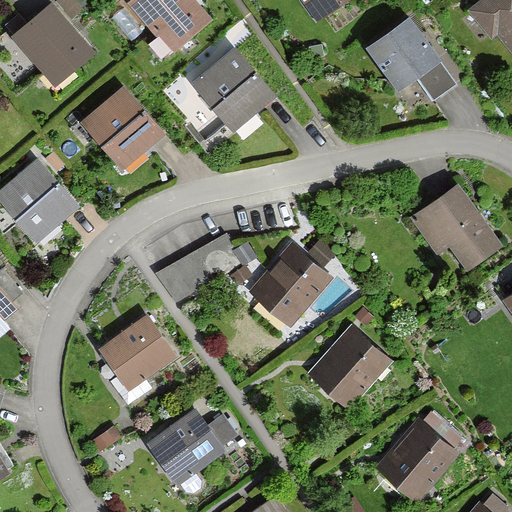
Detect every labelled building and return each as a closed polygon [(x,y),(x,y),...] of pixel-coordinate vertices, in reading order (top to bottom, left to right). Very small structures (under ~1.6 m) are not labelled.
[(132,0),(148,18),(174,48),(214,13),(203,0),(132,0)] [(302,0),(321,24),(353,0),(302,0)] [(511,0),(482,0),(466,13),(492,44),(498,38),(511,54),(511,0)] [(94,58),(48,7),(14,38),(60,88),(94,58)] [(439,62),(405,18),(364,50),(398,94),(439,62)] [(274,98),(234,50),(192,85),(232,133),(274,98)] [(166,137),(123,89),(81,127),(124,175),(166,137)] [(68,199),(38,162),(0,192),(0,200),(36,245),(72,217),(62,204),(68,199)] [(505,248),(454,183),(407,220),(438,259),(450,250),(469,275),(505,248)] [(226,231),(157,270),(175,300),(243,261),(226,231)] [(307,259),(291,245),(249,292),(291,329),(333,277),(321,268),(334,255),(321,243),(307,259)] [(0,274),(0,317),(6,324),(20,311),(14,304),(24,295),(2,272),(0,274)] [(511,294),(502,301),(511,314),(511,294)] [(174,360),(144,316),(99,348),(119,376),(114,379),(130,403),(153,388),(147,379),(174,360)] [(393,362),(353,328),(309,379),(349,413),(393,362)] [(207,420),(194,403),(147,437),(179,481),(229,444),(226,441),(239,432),(222,409),(207,420)] [(459,453),(415,420),(377,470),(421,503),(459,453)] [(116,423),(97,433),(102,443),(121,433),(116,423)] [(0,480),(11,474),(0,455),(0,480)] [(283,511),(273,497),(251,511),(283,511)]
